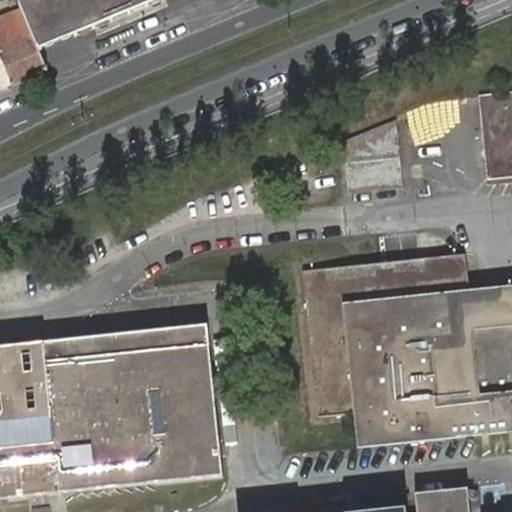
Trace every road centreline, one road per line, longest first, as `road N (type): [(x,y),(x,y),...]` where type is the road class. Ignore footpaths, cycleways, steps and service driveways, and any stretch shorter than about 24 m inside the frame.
road 1 (secondary): [(0,190),(100,139),(433,0)]
road 2 (secondary): [(295,0),(0,123)]
